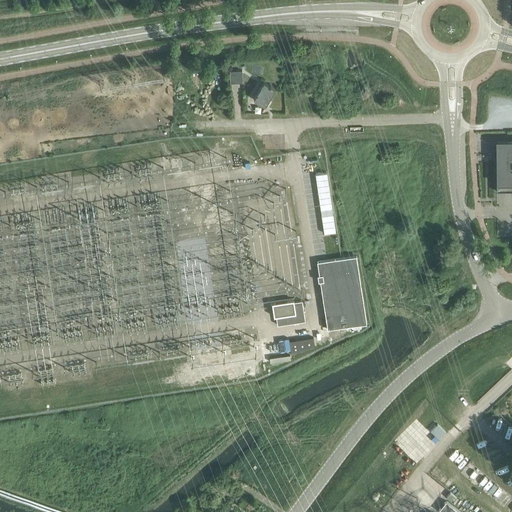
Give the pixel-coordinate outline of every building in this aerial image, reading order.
[(230,82),(230,83),(243,82),(242,70),(230,71),(230,74),(230,82)] [(272,86),(273,86),(271,85),(270,85),(264,81),(254,98),(266,105),(276,88),(272,86)] [(511,138),(496,139),(497,191),(511,190),(511,138)] [(318,261),(328,329),(367,323),(357,255),(318,261)] [(277,316),(278,325),(306,320),(302,300),(294,301),(294,299),(272,303),(275,316),(277,316)] [(314,337),(290,340),(292,354),(315,347),(314,337)] [(451,492),(447,497),(453,502),(457,497),(451,492)] [(439,510),(441,511),(460,511),(446,501),(439,510)]
